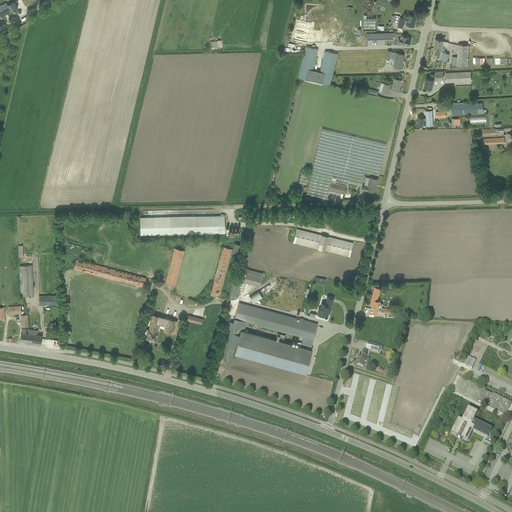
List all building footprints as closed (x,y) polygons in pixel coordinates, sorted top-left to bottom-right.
[(0,5),(0,17),(11,12),(17,8),(14,1),(7,5),(6,3),(0,5)] [(406,25),(414,26),(414,27),(417,16),(409,14),(407,20),(405,20),(405,18),(395,16),(393,22),(398,23),(398,26),(403,27),(403,24),(406,25)] [(325,30),(292,31),(292,38),(301,38),(301,43),(335,41),(334,37),(335,37),(334,27),(325,27),(325,30)] [(410,37),(399,34),(397,43),(402,44),(403,43),(410,45),(411,39),(409,39),(409,37),(410,37)] [(448,46),(449,42),(443,41),(443,40),(436,38),(434,48),(441,50),(442,45),(448,46)] [(458,44),(457,56),(457,65),(468,65),(469,45),(458,44)] [(298,78),(318,82),(330,85),(338,54),(325,51),(320,72),(314,70),(318,49),(306,46),(305,47),(304,52),(298,78)] [(404,54),(396,53),(395,58),(393,66),(401,68),(404,54)] [(471,71),(445,72),(446,83),(471,81),(471,71)] [(434,75),(431,74),(429,78),(426,78),(424,87),(432,89),(434,79),(433,79),(434,75)] [(398,91),(401,80),(395,79),(393,86),(390,85),(390,84),(384,83),(382,93),(388,95),(389,89),(398,91)] [(451,115),(483,113),(483,102),(451,104),(451,115)] [(426,118),(418,116),(416,125),(420,126),(422,127),(422,126),(426,125),(426,126),(433,126),(432,110),(425,110),(426,118)] [(322,129),(308,189),(306,194),(327,199),(329,190),(331,182),(346,185),(348,181),(361,184),(364,172),(379,175),(386,144),(322,129)] [(367,186),(363,185),(361,190),(366,191),(374,193),(378,179),(370,177),(367,186)] [(331,182),(329,190),(344,194),(346,185),(331,182)] [(140,234),(225,233),(224,216),(224,214),(220,214),(220,216),(140,218),(140,234)] [(349,257),(353,243),(297,229),(293,243),(344,255),(349,256),(349,257)] [(223,247),(210,295),(219,298),(231,253),(240,256),(243,245),(234,243),(232,249),(223,247)] [(174,248),(165,283),(175,286),(185,251),(174,248)] [(76,259),(73,269),(144,288),(146,278),(76,259)] [(32,265),(22,266),(20,266),(19,266),(21,296),(34,296),(32,265)] [(263,273),(247,269),(244,281),(259,286),(263,273)] [(236,299),(237,293),(238,293),(242,278),(233,276),(228,297),(236,299)] [(251,296),(255,302),(264,296),(260,290),(251,296)] [(39,295),(39,305),(57,305),(57,295),(39,295)] [(319,315),(327,317),(329,310),(331,310),(334,298),(328,296),(326,304),(322,303),(319,315)] [(315,333),(318,324),(239,303),(237,311),(236,314),(235,319),(304,337),(313,340),(315,333)] [(381,308),(371,305),(370,312),(377,314),(377,311),(380,312),(381,308)] [(148,335),(147,339),(156,341),(158,332),(158,329),(159,329),(160,324),(166,326),(164,332),(174,334),(177,321),(153,315),(152,317),(150,316),(149,319),(152,320),(149,330),(147,329),(146,330),(145,333),(146,334),(148,335)] [(187,321),(202,324),(204,318),(189,315),(187,321)] [(20,341),(27,342),(28,333),(26,333),(27,329),(23,329),(22,333),(21,332),(20,341)] [(28,333),(27,342),(41,344),(42,336),(37,335),(38,331),(29,330),(28,333)] [(311,350),(313,340),(304,337),(301,347),(241,330),(234,354),(286,368),(305,373),(305,374),(312,350),(311,350)] [(367,349),(372,351),(378,352),(380,345),(369,342),(367,349)] [(368,366),(364,365),(367,355),(362,354),(361,359),(358,358),(356,365),(364,367),(363,369),(367,370),(368,366)] [(463,364),(472,368),(476,360),(467,356),(463,364)] [(505,399),(486,389),(479,403),(498,412),(499,411),(507,415),(511,405),(511,404),(504,400),(505,399)] [(478,412),(468,408),(462,421),(458,419),(451,433),(457,436),(457,435),(463,438),(463,439),(468,442),(473,431),(488,439),(492,429),(474,420),(478,412)]
